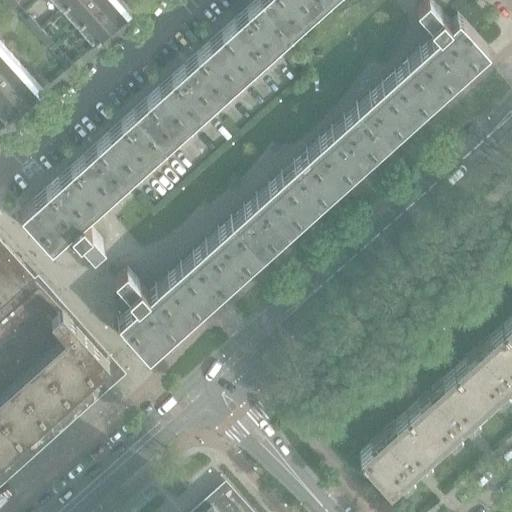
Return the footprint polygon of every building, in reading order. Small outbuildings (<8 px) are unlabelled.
[(252,0),(20,209),(51,244),(70,226),(93,251),(104,241),(82,216),(322,0),(252,0)] [(80,22),(103,0),(69,0),(64,5),(65,6),(67,4),(81,19),(79,21),(80,22)] [(100,37),(127,13),(120,5),(115,0),(103,0),(80,22),(81,23),(83,21),(97,37),(95,38),(97,41),(101,37),(100,37)] [(148,352),(363,159),(489,46),(458,12),(450,19),(432,0),(420,0),(416,4),(439,30),(148,290),(125,265),(114,275),(136,300),(117,318),(148,352)] [(40,27),(29,15),(24,19),(35,31),(40,27)] [(50,38),(40,27),(35,31),(45,43),(50,38)] [(71,62),(61,50),(56,54),(66,66),(71,62)] [(0,93),(23,73),(17,67),(7,56),(0,62),(0,93)] [(13,116),(39,92),(33,84),(23,73),(0,93),(0,106),(8,116),(7,117),(9,119),(13,116)] [(0,468),(115,365),(0,237),(0,468)] [(511,334),(511,314),(502,323),(511,334)] [(485,402),(511,377),(511,334),(502,323),(454,367),(485,402)] [(437,444),(485,402),(454,367),(406,409),(437,444)] [(389,488),(437,444),(406,409),(358,453),(389,488)] [(243,511),(224,490),(203,509),(199,511),(243,511)]
